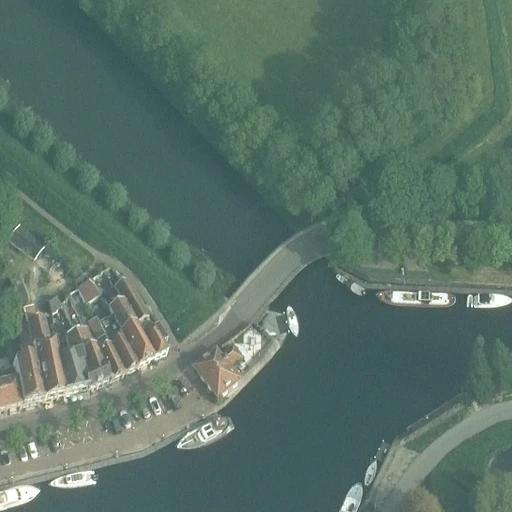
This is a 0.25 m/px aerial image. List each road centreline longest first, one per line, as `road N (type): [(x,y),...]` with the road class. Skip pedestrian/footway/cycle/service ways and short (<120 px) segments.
road 1 (residential): [(0,433),(156,383),(237,314)]
road 2 (unclassified): [(511,245),(361,234),(313,242)]
road 3 (residential): [(394,483),(448,429),(511,409)]
